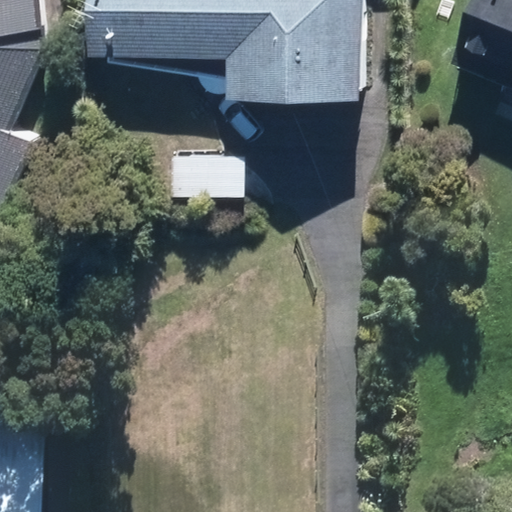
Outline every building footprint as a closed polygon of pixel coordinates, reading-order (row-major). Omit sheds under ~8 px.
[(0,0),(0,228),(13,196),(40,207),(69,139),(41,127),(72,46),(69,25),(73,25),(69,0),(0,0)] [(400,0),(118,0),(118,54),(272,57),(271,94),(399,94),(400,0)] [(511,0),(501,0),(478,63),(511,75),(511,0)] [(249,158),(168,156),(167,203),(247,205),(249,158)] [(69,511),(71,434),(0,433),(0,511),(69,511)]
